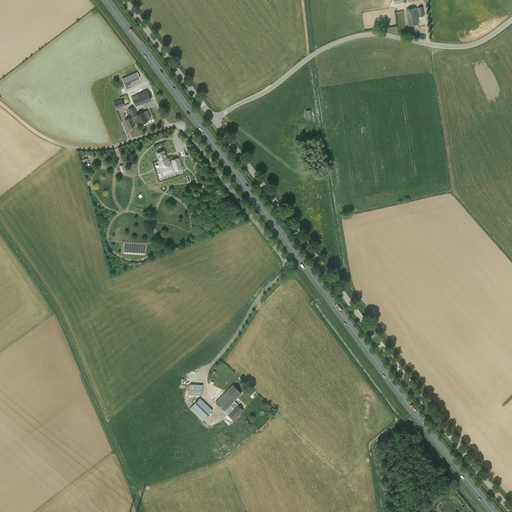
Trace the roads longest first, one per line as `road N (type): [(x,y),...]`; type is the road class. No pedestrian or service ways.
road 1 (primary): [(494,511),(105,0)]
road 2 (unclassified): [(511,511),(214,120)]
road 3 (unclassified): [(217,357),(285,264),(185,133),(174,125),(114,145),(77,147),(38,134),(0,103)]
road 4 (unclassified): [(214,120),(343,40),(383,35),(466,46),(511,19)]
road 5 (unclassified): [(214,120),(124,0)]
